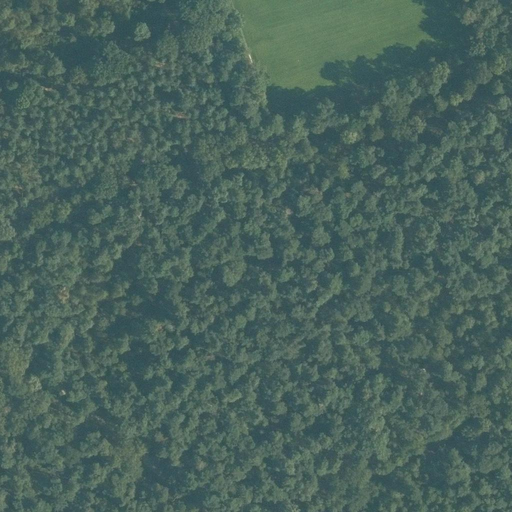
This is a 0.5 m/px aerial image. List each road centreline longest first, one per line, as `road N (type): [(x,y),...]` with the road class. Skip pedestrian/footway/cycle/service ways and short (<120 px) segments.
road 1 (track): [(439,435),(332,245),(249,137)]
road 2 (track): [(511,27),(385,106),(249,137)]
road 3 (track): [(231,142),(142,160),(15,221),(0,241)]
road 4 (track): [(268,511),(439,435)]
road 5 (track): [(0,321),(60,389),(132,442)]
road 6 (unknown): [(192,22),(206,35),(249,137)]
